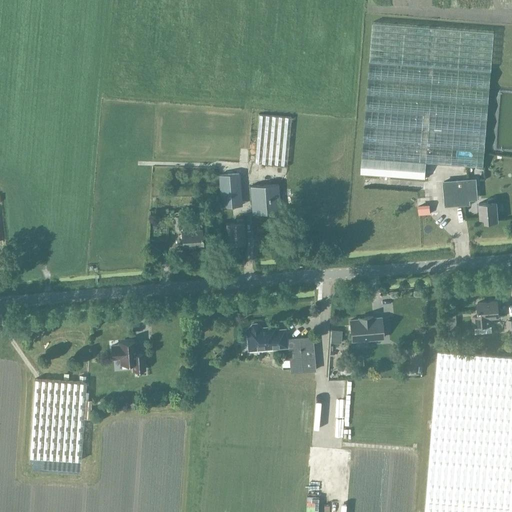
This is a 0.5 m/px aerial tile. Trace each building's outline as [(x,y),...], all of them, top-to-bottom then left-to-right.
[(373,23),(370,61),(491,70),(494,32),(373,23)] [(491,70),(370,61),(362,158),(426,163),(484,167),(491,70)] [(255,163),(288,165),(291,117),(259,115),(255,163)] [(426,163),(362,158),(361,174),(425,179),(426,163)] [(240,173),(219,174),(222,208),(243,206),(240,173)] [(443,182),(445,206),(468,204),(467,181),(443,182)] [(253,185),(255,212),(282,211),(281,183),(253,185)] [(479,204),(480,218),(485,218),(486,222),(498,222),(496,198),(489,198),(489,203),(479,204)] [(238,222),(234,222),(229,222),(229,241),(245,241),(245,219),(239,218),(238,222)] [(183,231),(184,247),(205,245),(203,230),(183,231)] [(498,302),(478,303),(478,316),(473,317),(474,326),(493,324),(493,318),(499,318),(498,302)] [(374,319),(374,317),(360,318),(360,320),(351,321),(353,341),(370,339),(370,336),(384,335),(382,318),(374,319)] [(261,328),(261,326),(257,324),(253,324),(250,327),(250,329),(248,329),(249,343),(250,343),(251,350),(287,347),(286,329),(277,330),(276,327),(261,328)] [(289,340),(292,370),(292,373),(316,371),(316,370),(314,338),(289,340)] [(120,342),(120,345),(112,346),(113,358),(121,357),(122,364),(134,363),(134,370),(145,369),(143,353),(136,354),(135,341),(120,342)] [(511,511),(511,357),(462,353),(438,351),(425,511),(511,511)] [(282,358),(281,368),(257,366),(256,373),(289,374),(289,359),(282,358)] [(30,456),(81,460),(86,382),(35,379),(30,456)] [(315,511),(394,511),(403,414),(323,408),(315,511)]
